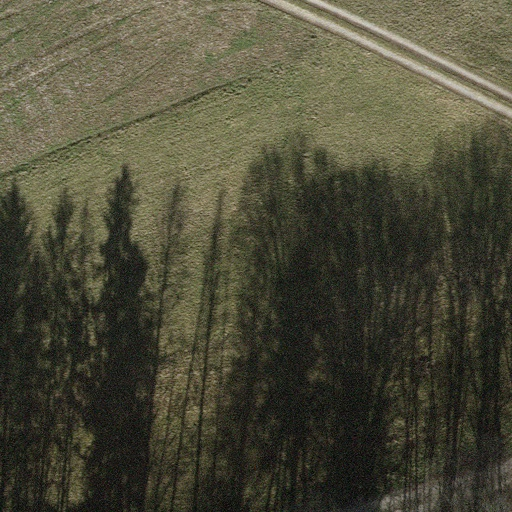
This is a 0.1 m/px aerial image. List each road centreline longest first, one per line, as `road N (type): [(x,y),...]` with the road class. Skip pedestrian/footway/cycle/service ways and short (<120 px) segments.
road 1 (track): [(293,0),(511,106)]
road 2 (track): [(511,460),(317,511)]
